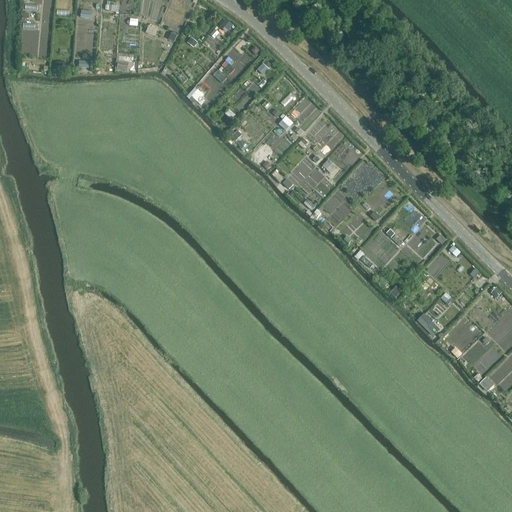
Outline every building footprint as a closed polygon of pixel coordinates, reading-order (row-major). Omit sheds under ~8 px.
[(81,10),(81,18),(92,18),(92,10),(81,10)] [(225,18),(220,24),(227,31),(232,25),(225,18)] [(149,25),(146,32),(155,36),(158,29),(149,25)] [(169,40),(175,42),(177,35),(171,33),(169,40)] [(191,37),(187,42),(195,47),(199,42),(191,37)] [(116,63),(116,70),(129,70),(130,57),(109,56),(108,63),(116,63)] [(262,63),(257,69),(264,75),(270,69),(262,63)] [(219,70),(214,75),(222,82),(227,78),(219,70)] [(199,105),(206,96),(195,87),(188,96),(199,105)] [(231,109),(226,113),(231,119),(236,115),(231,109)] [(275,109),(271,113),(277,118),(281,113),(275,109)] [(299,143),(303,148),(309,143),(304,138),(299,143)] [(276,171),(272,174),(279,182),(283,179),(276,171)] [(454,245),(449,250),(456,257),(461,252),(454,245)] [(395,287),(392,294),(398,297),(401,290),(395,287)] [(498,297),(502,291),(496,288),(492,294),(498,297)] [(434,337),(438,332),(421,316),(417,321),(434,337)] [(480,384),(488,392),(495,384),(487,376),(480,384)]
